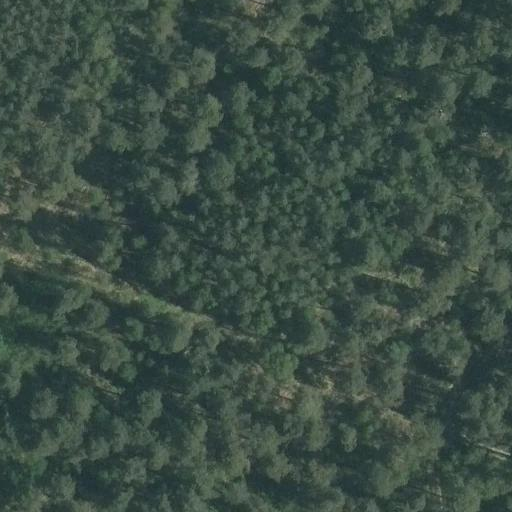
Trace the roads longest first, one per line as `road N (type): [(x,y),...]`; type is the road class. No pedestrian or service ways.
road 1 (track): [(0,214),(443,430)]
road 2 (track): [(511,314),(449,399),(443,430)]
